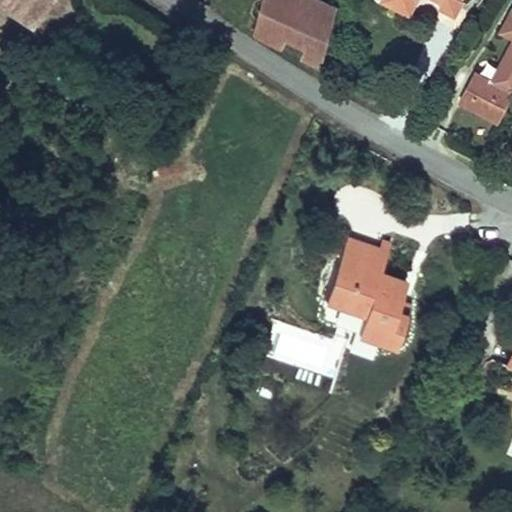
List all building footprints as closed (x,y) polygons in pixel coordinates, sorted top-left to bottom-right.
[(0,0),(33,22),(47,0),(0,0)] [(334,0),(261,0),(256,24),(319,57),(334,0)] [(424,8),(428,0),(414,0),(409,1),(424,8)] [(473,11),(478,0),(458,0),(456,3),(473,11)] [(475,99),(505,115),(511,102),(511,17),(511,18),(511,17),(511,48),(502,66),(508,78),(501,81),(496,79),(480,70),(472,84),(481,89),(475,99)] [(508,78),(502,66),(496,79),(501,81),(508,78)] [(481,89),(472,84),(467,94),(475,99),(481,89)] [(374,246),(340,233),(317,296),(357,311),(350,331),(389,346),(401,315),(388,310),(392,300),(399,280),(376,271),(384,249),(374,246)] [(374,246),(384,249),(388,238),(378,235),(374,246)] [(388,310),(401,315),(404,305),(392,300),(388,310)]
